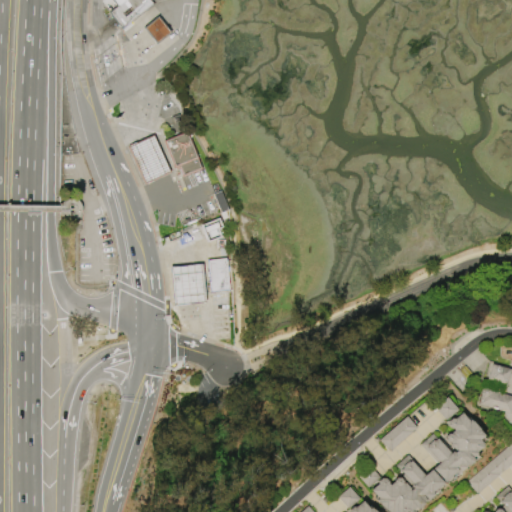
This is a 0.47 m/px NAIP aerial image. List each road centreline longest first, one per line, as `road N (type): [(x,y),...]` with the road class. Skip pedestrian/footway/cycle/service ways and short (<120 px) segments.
road 1 (motorway): [(25,511),(29,71)]
road 2 (residential): [(511,262),(482,262),(321,335),(226,367)]
road 3 (residential): [(280,511),(467,347),(511,336)]
road 4 (motorway): [(50,152),(44,0)]
